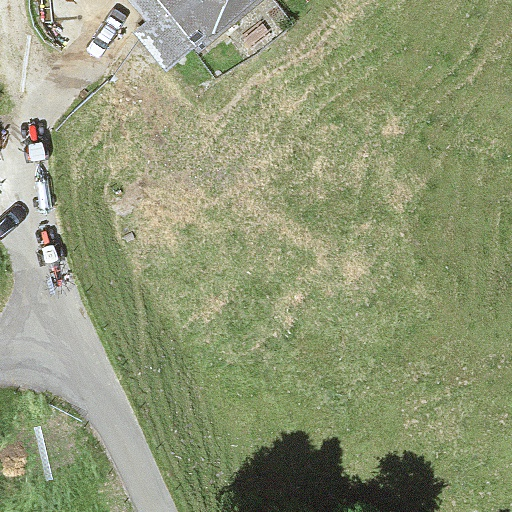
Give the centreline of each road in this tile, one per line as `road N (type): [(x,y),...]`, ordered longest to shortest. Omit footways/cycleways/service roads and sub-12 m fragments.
road 1 (track): [(57,366),(3,162),(97,37)]
road 2 (unclassified): [(0,358),(57,366),(90,389),(111,413),(159,511)]
